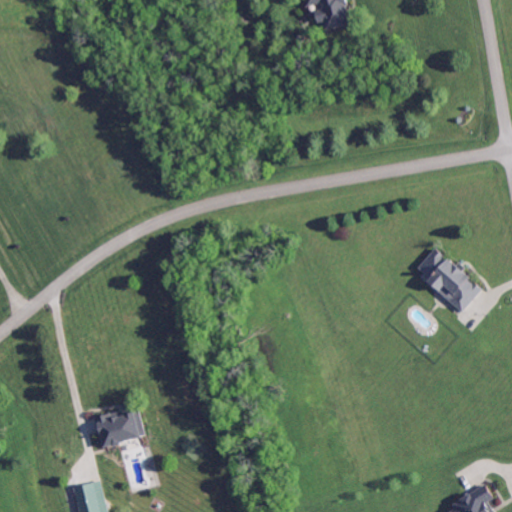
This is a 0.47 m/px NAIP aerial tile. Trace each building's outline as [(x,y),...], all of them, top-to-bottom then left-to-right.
[(347,0),(349,5),(347,6),(349,14),(353,13),(355,23),(327,30),(325,22),(318,23),(315,11),(321,10),(320,7),(320,4),(308,7),(306,0),(347,0)] [(473,285),(475,282),(484,291),(464,314),(430,284),(432,281),(419,270),(437,249),(471,280),(470,282),(473,285)] [(117,448),(115,447),(106,449),(99,418),(140,408),(147,438),(124,443),(123,446),(117,448)] [(80,511),(75,490),(103,483),(110,511),(80,511)] [(491,511),(455,511),(457,511),(455,506),(462,502),(488,486),(496,500),(487,505),(491,511)]
